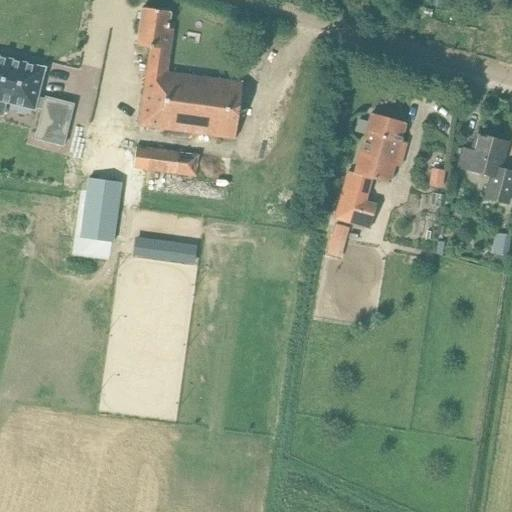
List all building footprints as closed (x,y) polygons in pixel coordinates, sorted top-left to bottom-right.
[(142,9),(140,28),(137,46),(150,47),(139,127),(235,140),(242,83),(166,73),(172,30),(168,29),(170,12),(142,9)] [(0,56),(0,116),(3,117),(6,104),(35,111),(36,109),(41,110),(34,139),(64,147),(74,104),(45,97),(44,99),(38,98),(46,68),(0,56)] [(296,131),(311,80),(301,77),(286,128),(296,131)] [(371,114),(354,174),(344,172),(332,220),(370,229),(376,206),(365,203),(372,180),(389,184),(405,124),(371,114)] [(462,150),(458,167),(490,176),(484,197),(508,203),(510,193),(511,186),(511,172),(500,170),(507,144),(476,135),(471,152),(462,150)] [(94,141),(91,165),(195,178),(198,155),(94,141)] [(432,168),(429,186),(442,188),(445,170),(432,168)] [(85,203),(80,238),(112,243),(117,208),(120,184),(89,179),(85,203)] [(432,193),(430,206),(440,207),(441,195),(432,193)] [(345,243),(349,228),(335,224),(331,239),(345,243)] [(492,255),(507,258),(510,236),(495,234),(492,255)] [(441,256),(444,243),(438,242),(435,255),(441,256)]
